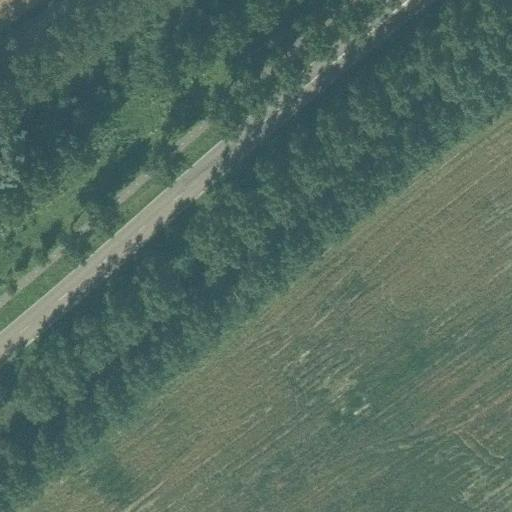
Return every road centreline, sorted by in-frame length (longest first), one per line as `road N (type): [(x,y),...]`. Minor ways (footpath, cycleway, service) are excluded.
road 1 (secondary): [(0,350),(410,0)]
road 2 (track): [(0,124),(181,0)]
